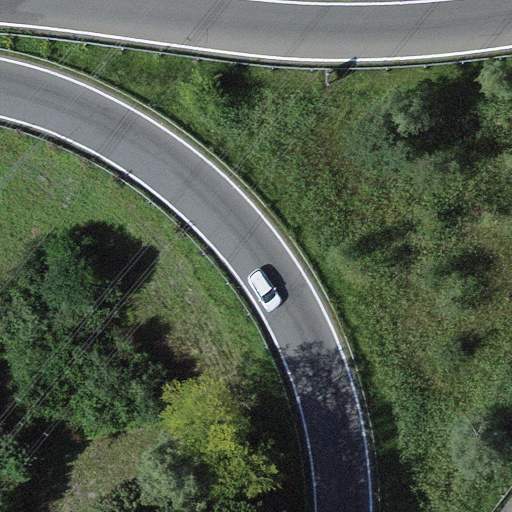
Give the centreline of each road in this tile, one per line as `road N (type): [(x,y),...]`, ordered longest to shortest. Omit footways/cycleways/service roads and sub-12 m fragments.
road 1 (motorway): [(0,90),(110,135),(202,193),(245,245),(308,359),(331,428),(342,511)]
road 2 (motorway): [(511,20),(287,27),(69,0)]
